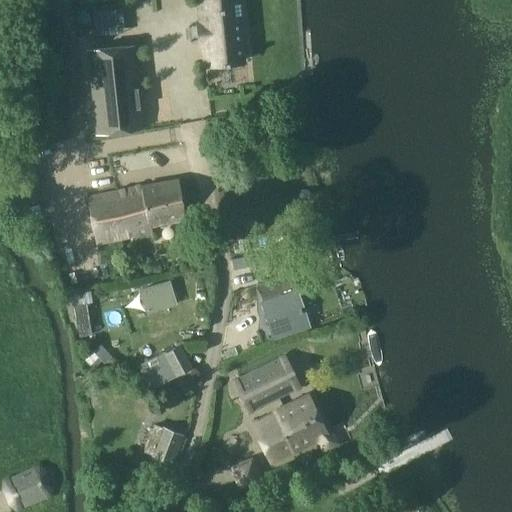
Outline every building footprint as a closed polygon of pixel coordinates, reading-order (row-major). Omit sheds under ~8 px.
[(229,65),(228,63),(241,62),(239,41),(236,41),(234,22),(241,21),(238,0),(199,0),(202,24),(198,24),(200,42),(204,42),(207,65),(223,64),(223,66),(229,65)] [(15,71),(30,70),(27,47),(13,49),(15,71)] [(132,47),(89,51),(97,133),(141,129),(132,47)] [(21,205),(45,198),(29,148),(5,155),(21,205)] [(270,153),(261,155),(263,163),(272,160),(270,153)] [(98,244),(149,233),(148,227),(184,220),(176,180),(89,198),(98,244)] [(260,262),(259,256),(233,261),(235,269),(248,266),(250,264),(260,262)] [(289,274),(258,281),(259,284),(260,289),(264,300),(262,301),(274,339),(306,329),(290,279),(289,274)] [(139,290),(146,313),(176,303),(168,281),(139,290)] [(72,305),(92,302),(90,290),(70,294),(72,305)] [(91,335),(86,304),(74,306),(79,337),(91,335)] [(84,359),(89,365),(90,364),(93,368),(101,361),(98,357),(93,351),(84,359)] [(147,387),(156,393),(191,372),(178,351),(164,359),(164,358),(139,372),(147,387)] [(246,414),(299,388),(283,357),(231,381),(246,414)] [(249,424),(268,462),(299,447),(300,450),(304,448),(303,446),(312,442),(313,444),(316,442),(321,452),(337,444),(333,436),(325,434),(307,396),(249,424)] [(180,438),(153,427),(144,453),(171,463),(180,438)] [(35,468),(6,479),(4,491),(10,505),(18,509),(49,497),(49,482),(45,472),(35,468)] [(259,494),(255,486),(242,492),(245,500),(259,494)]
